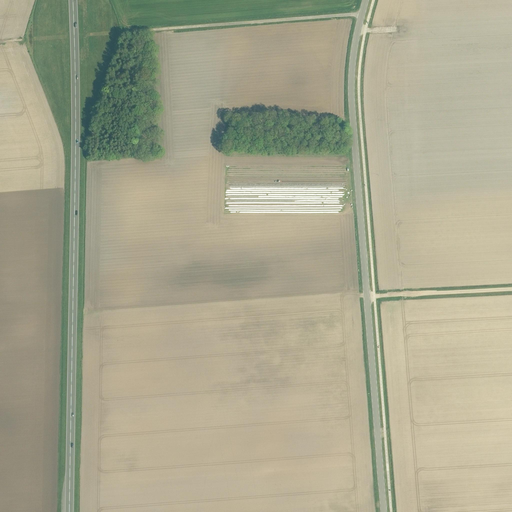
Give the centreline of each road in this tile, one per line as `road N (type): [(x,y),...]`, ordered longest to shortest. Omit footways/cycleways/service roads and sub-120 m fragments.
road 1 (trunk): [(69,511),(72,0)]
road 2 (tertiary): [(383,511),(351,112),(361,14)]
road 3 (unclassified): [(361,14),(122,32)]
road 4 (track): [(511,288),(373,295)]
